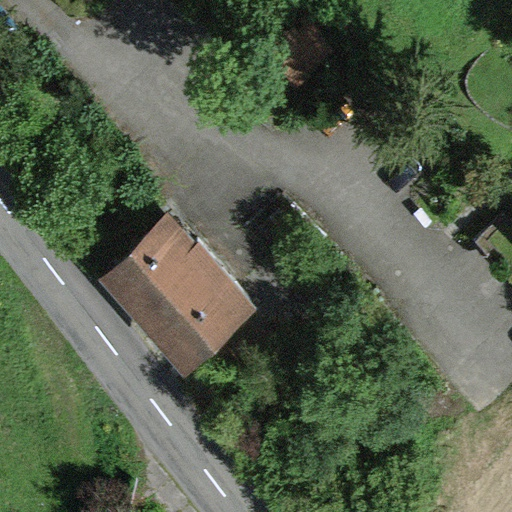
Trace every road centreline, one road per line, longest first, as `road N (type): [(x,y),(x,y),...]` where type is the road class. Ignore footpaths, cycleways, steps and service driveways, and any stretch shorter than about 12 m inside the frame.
road 1 (residential): [(34,0),(146,86),(288,156),(502,344)]
road 2 (tertiary): [(237,511),(0,199)]
road 3 (track): [(63,282),(48,334),(90,455),(83,511)]
